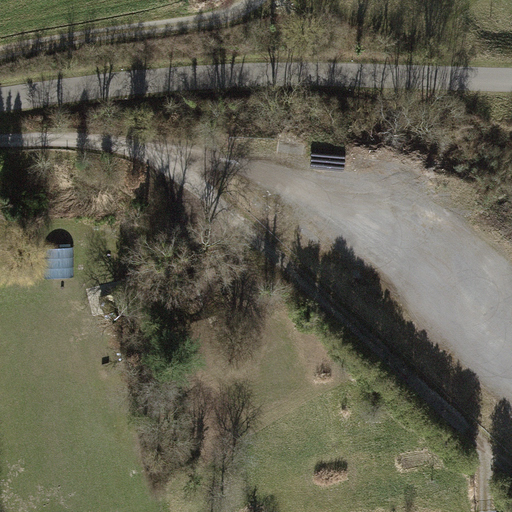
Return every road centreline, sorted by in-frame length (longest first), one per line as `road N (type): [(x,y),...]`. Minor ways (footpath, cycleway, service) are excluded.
road 1 (track): [(0,147),(146,151),(198,183),(511,471)]
road 2 (unclassified): [(511,80),(130,75),(0,99)]
road 3 (track): [(0,61),(256,0)]
